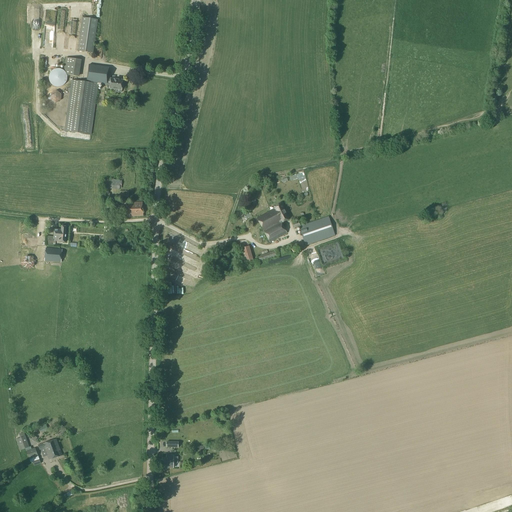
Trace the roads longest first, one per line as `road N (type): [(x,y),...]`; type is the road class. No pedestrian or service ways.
road 1 (tertiary): [(149,511),(156,202),(195,0)]
road 2 (track): [(155,219),(0,214)]
